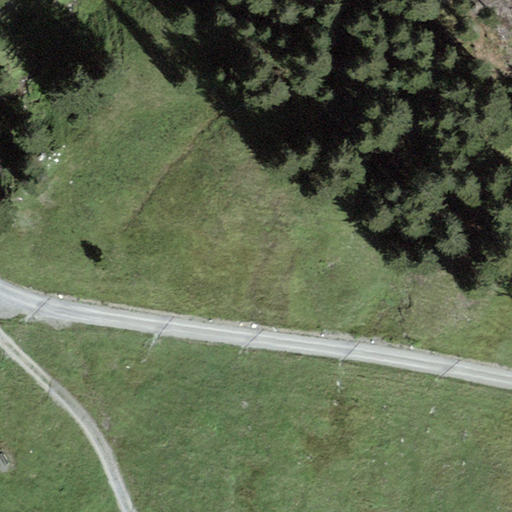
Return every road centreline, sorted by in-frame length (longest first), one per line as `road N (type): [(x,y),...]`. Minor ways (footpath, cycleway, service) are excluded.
road 1 (track): [(511,390),(0,290)]
road 2 (track): [(52,303),(138,511)]
